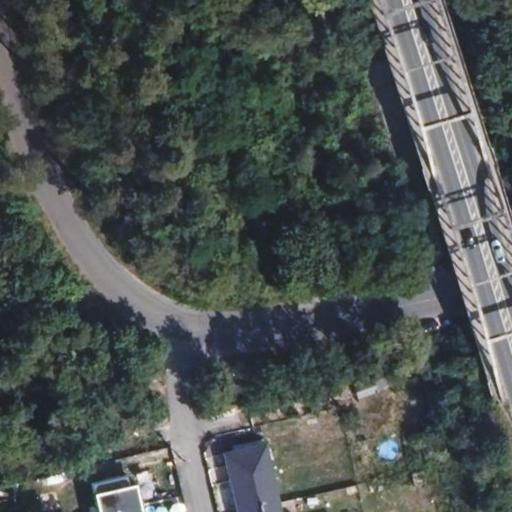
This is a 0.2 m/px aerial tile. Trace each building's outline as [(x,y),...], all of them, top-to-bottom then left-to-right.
[(256,442),(221,454),(235,497),(270,486),(256,442)] [(375,482),(380,498),(402,492),(397,475),(375,482)] [(119,478),(77,491),(84,511),(126,499),(119,478)] [(278,511),(270,486),(235,497),(239,511),(278,511)] [(130,511),(126,499),(84,511),(130,511)]
